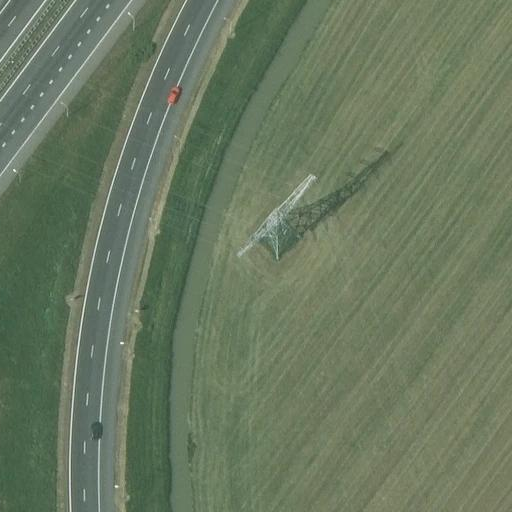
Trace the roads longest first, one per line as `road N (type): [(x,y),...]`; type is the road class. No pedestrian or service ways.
road 1 (motorway): [(87,511),(93,344),(113,237),(142,137),(203,0)]
road 2 (motorway): [(0,123),(92,0)]
